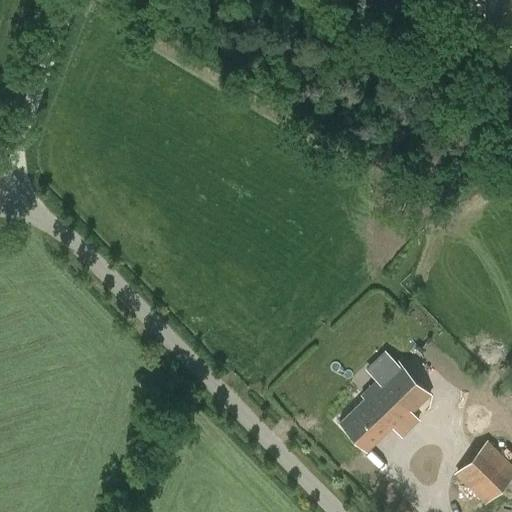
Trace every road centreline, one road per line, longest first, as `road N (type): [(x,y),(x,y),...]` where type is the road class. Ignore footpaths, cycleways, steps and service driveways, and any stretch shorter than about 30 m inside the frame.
road 1 (tertiary): [(340,511),(64,238),(5,196)]
road 2 (unclassified): [(5,196),(24,105),(65,0)]
